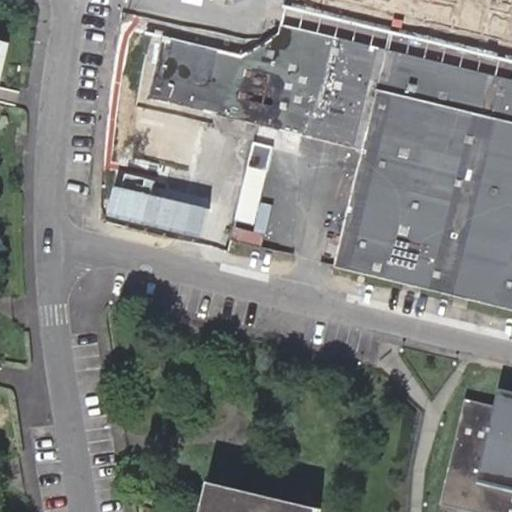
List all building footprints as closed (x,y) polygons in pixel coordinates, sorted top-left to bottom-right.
[(511,0),(333,0),(511,42),(511,0)] [(511,118),(383,87),(335,279),(511,321),(511,118)] [(250,163),(273,167),(278,144),(256,138),(250,163)] [(192,156),(176,153),(174,162),(190,167),(192,156)] [(270,180),(273,167),(250,163),(243,192),(255,196),(260,177),(270,180)] [(497,407),(465,399),(440,506),(465,511),(511,511),(511,391),(501,389),(497,407)] [(198,511),(206,511),(207,506),(230,511),(265,511),(201,497),(198,511)]
